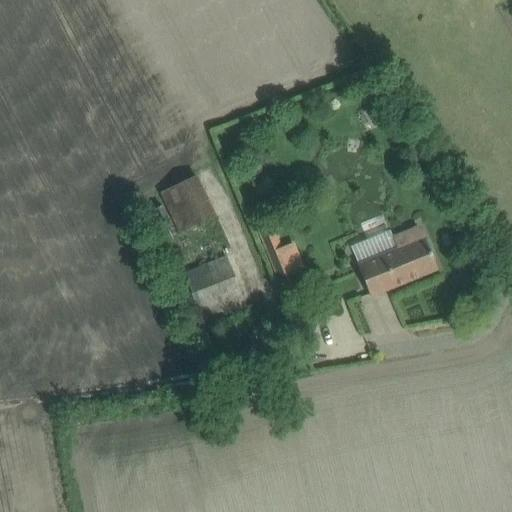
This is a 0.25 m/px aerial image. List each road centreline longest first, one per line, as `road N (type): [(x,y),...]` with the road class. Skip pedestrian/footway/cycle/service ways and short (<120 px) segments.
road 1 (unclassified): [(511,285),(475,328),(339,352)]
road 2 (track): [(0,400),(169,377)]
